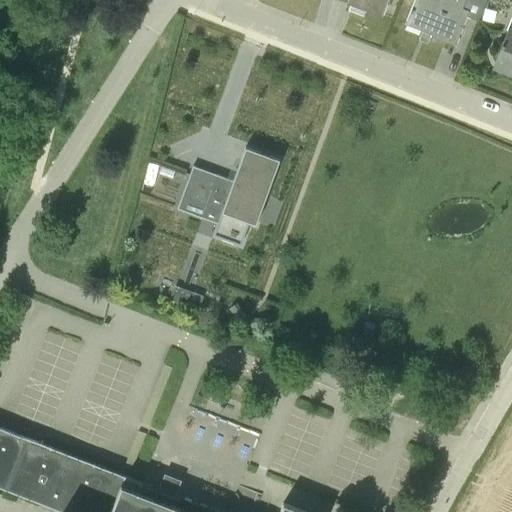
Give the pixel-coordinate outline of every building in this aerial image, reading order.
[(388,0),(347,0),(346,4),(351,6),(350,10),(363,15),(365,11),(382,18),(388,0)] [(478,20),(486,0),(414,0),(405,24),(431,34),(431,36),(455,46),(467,16),(478,20)] [(511,22),(496,63),(511,69),(511,22)] [(279,159),(245,147),(233,180),(193,166),(177,209),(202,218),(206,206),(221,212),(213,235),(240,245),(249,222),(255,224),(279,159)] [(226,391),(218,411),(256,425),(264,406),(226,391)] [(62,511),(306,511),(283,503),(279,511),(192,511),(153,496),(156,487),(0,426),(0,486),(63,511),(62,511)] [(162,487),(179,490),(182,472),(165,470),(162,487)]
